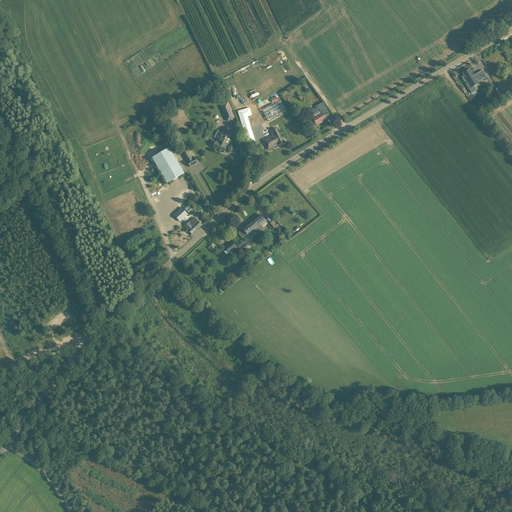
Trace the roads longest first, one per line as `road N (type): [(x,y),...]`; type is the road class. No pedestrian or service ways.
road 1 (tertiary): [(6,443),(86,342),(263,179),(511,28)]
road 2 (track): [(511,452),(403,424),(300,385),(165,266)]
road 3 (track): [(216,511),(32,410)]
road 4 (track): [(87,289),(0,123)]
road 5 (track): [(66,316),(49,328),(63,348),(16,361),(0,336)]
